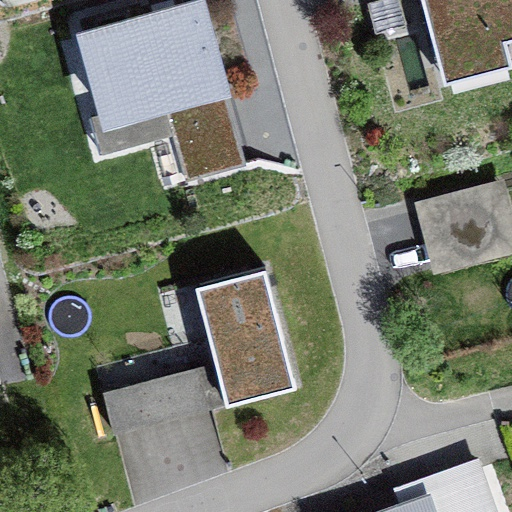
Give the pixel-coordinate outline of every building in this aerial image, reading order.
[(210,0),(152,0),(75,21),(99,108),(88,110),(98,148),(171,128),(185,177),(246,160),(225,83),(232,81),(210,0)] [(367,0),(375,30),(408,21),(402,0),(367,0)] [(511,0),(425,0),(443,77),(450,75),(453,89),(510,76),(507,62),(511,61),(511,51),(509,37),(511,36),(511,0)] [(511,206),(503,174),(414,198),(433,269),(511,247),(511,206)] [(298,382),(264,258),(193,277),(215,355),(103,386),(116,431),(298,382)] [(399,496),(351,511),(500,511),(480,452),(394,481),(399,496)]
